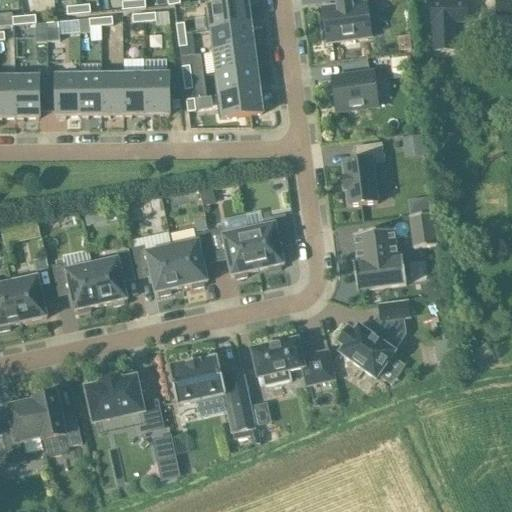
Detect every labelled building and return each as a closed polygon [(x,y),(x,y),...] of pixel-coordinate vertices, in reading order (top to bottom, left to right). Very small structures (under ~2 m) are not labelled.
[(465,0),(440,0),(431,0),(432,23),(434,23),(434,51),(456,51),(455,23),(467,22),(465,0)] [(511,0),(497,0),(498,16),(511,16),(511,0)] [(146,2),(134,3),(135,11),(146,10),(146,2)] [(135,11),(134,3),(122,4),(123,12),(135,11)] [(323,9),(328,45),(371,39),(366,3),(351,5),(351,3),(338,5),(338,7),(323,9)] [(208,9),(205,10),(207,32),(251,26),(248,4),(208,9)] [(90,7),(79,8),(79,16),(91,15),(90,7)] [(79,16),(79,8),(67,9),(68,17),(79,16)] [(156,15),(144,16),(145,24),(157,23),(156,15)] [(145,24),(144,16),(133,17),(133,25),(145,24)] [(36,17),(24,18),(25,26),(37,25),(36,17)] [(25,26),(24,18),(13,19),(13,27),(25,26)] [(113,19),(101,20),(102,28),(113,27),(113,19)] [(102,28),(101,20),(90,21),(90,29),(102,28)] [(59,24),(47,25),(48,33),(59,32),(59,24)] [(48,44),(48,33),(47,25),(37,26),(36,26),(36,44),(48,44)] [(176,26),(178,37),(186,36),(184,25),(176,26)] [(251,26),(207,32),(208,34),(211,34),(214,54),(254,49),(251,26)] [(186,36),(178,37),(179,49),(187,48),(186,36)] [(254,49),(214,54),(216,76),(257,71),(254,49)] [(411,58),(391,61),(394,81),(413,78),(411,58)] [(182,68),(184,80),(192,79),(190,67),(182,68)] [(216,97),(216,99),(260,93),(257,71),(216,76),(219,97),(216,97)] [(169,73),(147,74),(147,117),(170,117),(169,77),(169,73)] [(145,77),(124,77),(125,118),(147,117),(147,74),(145,74),(145,77)] [(330,98),(334,97),(336,114),(378,108),(374,74),(332,80),(332,83),(328,84),(330,98)] [(80,118),(79,75),(57,75),(57,78),(57,119),(80,118)] [(81,75),(79,75),(80,118),(102,118),(102,78),(81,78),(81,75)] [(15,80),(0,80),(0,120),(17,120),(17,76),(15,76),(15,80)] [(39,76),(17,76),(17,120),(40,120),(39,79),(39,76)] [(124,77),(102,78),(102,118),(125,118),(124,77)] [(192,79),(184,80),(185,92),(193,91),(192,79)] [(260,93),(216,99),(219,121),(223,121),(263,116),(260,93)] [(195,100),(187,102),(188,114),(196,113),(195,100)] [(443,133),(432,134),(433,146),(444,145),(443,133)] [(405,140),(408,160),(424,158),(421,138),(405,140)] [(354,149),(356,164),(343,165),(345,180),(343,180),(345,194),(347,194),(349,209),(378,205),(373,166),(385,165),(383,145),(354,149)] [(433,167),(447,166),(445,150),(431,152),(433,167)] [(209,190),(200,192),(204,207),(213,205),(209,190)] [(432,215),(410,219),(414,250),(436,248),(432,215)] [(291,241),(285,216),(264,221),(265,229),(249,233),(258,273),(269,271),(270,274),(281,271),(280,268),(284,267),(279,244),(291,241)] [(36,217),(0,225),(0,230),(4,247),(41,239),(36,219),(36,217)] [(205,221),(195,223),(198,234),(207,232),(205,221)] [(223,238),(222,231),(209,233),(215,258),(227,256),(231,279),(235,278),(236,282),(248,279),(247,275),(258,273),(249,233),(223,238)] [(215,258),(209,233),(197,236),(199,243),(171,249),(180,290),(192,288),(193,291),(205,288),(204,285),(208,284),(203,261),(215,258)] [(394,233),(355,238),(359,267),(354,268),(357,293),(406,286),(406,283),(410,282),(407,263),(403,264),(403,260),(398,261),(394,233)] [(171,292),(180,290),(171,249),(146,255),(145,248),(133,250),(138,275),(150,273),(155,296),(159,295),(160,299),(171,296),(171,292)] [(134,276),(129,251),(117,254),(118,261),(92,267),(101,308),(112,305),(113,309),(124,307),(124,303),(128,302),(123,279),(134,276)] [(64,265),(52,268),(58,293),(69,290),(75,314),(79,313),(79,316),(91,314),(90,310),(101,308),(92,267),(66,273),(64,265)] [(17,283),(12,285),(21,326),(26,325),(47,320),(43,301),(42,297),(54,294),(48,269),(36,272),(38,279),(17,283)] [(0,334),(11,332),(10,328),(21,326),(12,285),(0,287),(0,334)] [(409,320),(407,304),(380,307),(381,320),(369,337),(359,329),(354,335),(349,332),(340,345),(345,349),(340,355),(377,381),(395,355),(394,354),(407,336),(405,320),(409,320)] [(454,360),(452,340),(436,342),(438,362),(454,360)] [(335,382),(334,380),(328,355),(329,355),(328,353),(326,354),(302,360),(298,344),(299,344),(298,342),(296,342),(296,343),(254,353),(254,352),(252,353),(252,355),(253,355),(258,379),(258,381),(261,380),(260,380),(263,380),(265,389),(292,383),(290,373),(303,370),(307,386),(306,386),(307,388),(309,388),(309,387),(332,382),(333,382),(335,382)] [(492,356),(485,346),(468,356),(475,367),(492,356)] [(225,397),(233,437),(255,432),(242,371),(226,375),(227,378),(222,378),(218,360),(169,370),(177,408),(225,397)] [(101,381),(101,384),(88,387),(88,386),(86,387),(86,389),(94,423),(94,425),(96,425),(96,424),(133,416),(137,436),(163,430),(157,404),(142,407),(135,378),(136,378),(135,376),(133,376),(133,377),(120,380),(119,377),(115,378),(113,378),(114,378),(106,380),(105,380),(101,381)] [(34,403),(42,440),(42,443),(46,458),(50,460),(53,460),(56,460),(62,458),(64,457),(67,456),(70,453),(69,449),(83,446),(77,421),(64,424),(58,396),(33,401),(34,403)] [(42,440),(34,403),(31,404),(30,401),(19,404),(19,407),(7,409),(13,433),(2,435),(9,468),(27,464),(23,445),(42,440)] [(267,405),(252,408),(256,428),(270,425),(271,425),(267,405)] [(157,464),(175,460),(171,438),(153,442),(157,464)]
